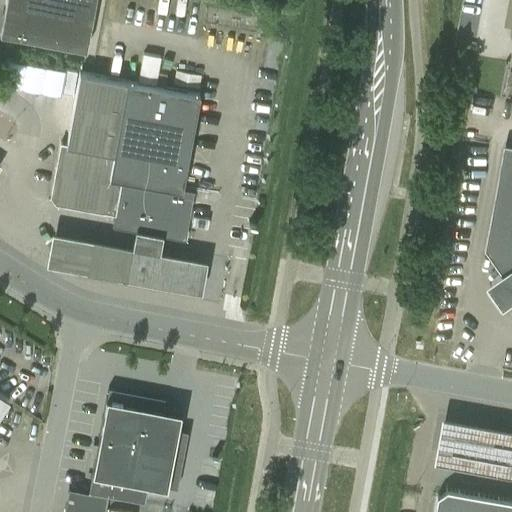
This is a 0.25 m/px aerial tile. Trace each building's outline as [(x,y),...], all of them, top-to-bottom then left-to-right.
[(88,48),(96,4),(70,0),(6,0),(1,33),(88,48)] [(160,55),(143,52),(138,80),(155,83),(160,55)] [(14,83),(36,85),(38,63),(16,60),(14,83)] [(66,96),(70,72),(58,70),(54,94),(66,96)] [(174,82),(198,86),(200,74),(176,70),(174,82)] [(194,190),(182,188),(199,94),(79,72),(66,144),(60,143),(50,196),(56,203),(115,213),(112,226),(185,239),(194,190)] [(166,73),(158,72),(156,83),(164,84),(166,73)] [(511,146),(504,145),(486,246),(511,283),(511,146)] [(132,242),(51,228),(45,262),(202,289),(208,254),(159,246),(162,231),(135,226),(132,242)] [(106,396),(88,491),(108,494),(144,501),(148,483),(166,486),(167,485),(176,487),(187,430),(159,424),(165,396),(108,386),(106,396)] [(0,412),(9,399),(0,393),(0,412)] [(511,430),(436,417),(427,465),(511,480),(511,430)] [(104,511),(108,494),(88,491),(68,487),(63,511),(104,511)] [(511,511),(511,499),(446,488),(437,495),(433,511),(511,511)]
